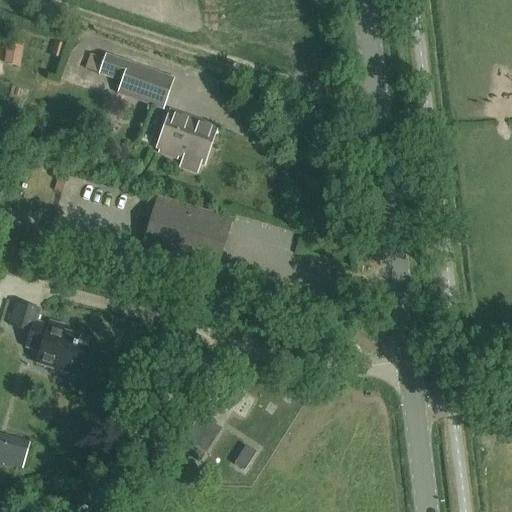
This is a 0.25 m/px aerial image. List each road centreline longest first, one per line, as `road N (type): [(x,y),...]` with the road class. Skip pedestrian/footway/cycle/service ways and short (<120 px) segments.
road 1 (unclassified): [(409,356),(361,366),(218,354),(181,380),(90,511)]
road 2 (secondary): [(409,356),(365,0)]
